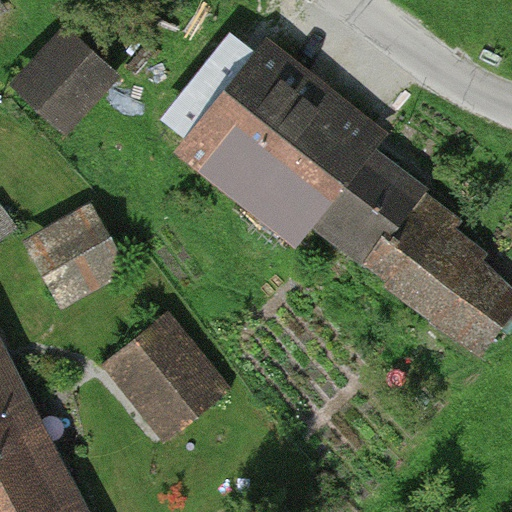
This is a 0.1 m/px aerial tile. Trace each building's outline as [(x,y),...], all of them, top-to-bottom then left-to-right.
[(0,53),(19,40),(0,12),(0,53)] [(19,83),(74,132),(132,67),(77,18),(19,83)] [(449,191),(271,42),(193,134),(372,283),(382,271),(431,213),(449,191)] [(30,235),(65,299),(135,260),(100,196),(30,235)] [(511,280),(431,213),(382,271),(497,368),(511,350),(511,280)] [(105,371),(173,440),(239,375),(171,306),(105,371)] [(0,511),(97,511),(0,329),(0,511)]
